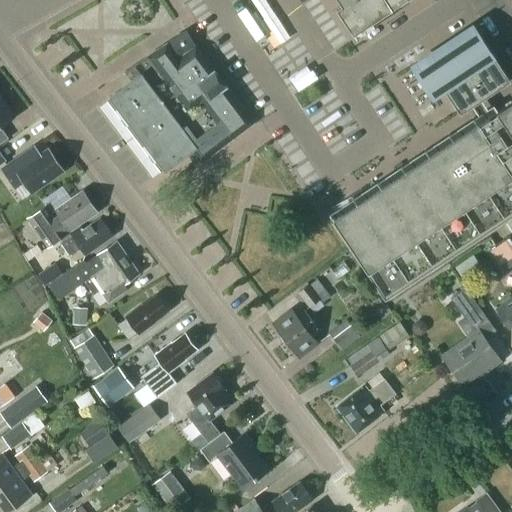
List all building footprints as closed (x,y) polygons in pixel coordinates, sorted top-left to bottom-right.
[(339,0),(342,4),(337,7),(337,8),(352,32),(353,32),(354,32),(359,29),(371,21),(372,21),(391,8),(391,7),(402,0),(339,0)] [(186,31),(171,40),(179,52),(193,43),(186,31)] [(427,63),(459,113),(510,81),(477,31),(427,63)] [(178,58),(165,42),(128,66),(135,75),(108,95),(143,142),(174,117),(167,107),(214,71),(195,46),(178,58)] [(174,117),(143,142),(164,169),(186,152),(195,164),(252,122),(214,71),(167,107),(174,117)] [(0,125),(14,116),(0,95),(0,125)] [(511,101),(332,220),(384,298),(511,213),(511,101)] [(33,145),(0,168),(12,185),(22,179),(29,190),(61,168),(47,147),(39,153),(33,145)] [(26,217),(46,245),(64,233),(62,230),(67,227),(69,230),(96,211),(81,189),(54,207),(58,213),(53,217),(45,204),(26,217)] [(69,254),(75,249),(80,256),(112,234),(100,216),(82,228),(80,225),(66,235),(68,238),(61,243),(69,254)] [(511,243),(508,237),(490,248),(503,267),(511,261),(511,243)] [(48,282),(58,296),(83,279),(93,293),(99,288),(108,300),(124,289),(121,284),(138,272),(116,240),(87,260),(82,259),(48,282)] [(56,260),(38,273),(45,284),(64,271),(56,260)] [(317,278),(309,284),(320,299),(322,303),(331,296),(317,278)] [(298,291),(312,311),(322,303),(320,299),(309,284),(308,284),(298,291)] [(496,330),(479,306),(465,286),(450,296),(464,316),(458,321),(469,336),(443,354),(463,382),(487,365),(489,367),(500,359),(485,337),(496,330)] [(118,322),(129,337),(138,330),(139,332),(155,320),(155,318),(167,309),(156,294),(144,303),(141,303),(125,314),(127,316),(118,322)] [(511,297),(497,308),(510,326),(511,324),(511,297)] [(74,307),(73,323),(86,324),(87,308),(74,307)] [(281,331),(285,341),(295,349),(300,356),(316,343),(311,336),(320,329),(304,309),(296,315),(291,308),(273,321),(281,331)] [(35,319),(45,327),(52,320),(42,311),(35,319)] [(329,332),(337,342),(355,329),(347,319),(329,332)] [(413,324),(412,329),(416,334),(421,335),(426,331),(427,325),(423,321),(417,320),(413,324)] [(379,335),(389,349),(409,336),(400,321),(379,335)] [(154,354),(160,361),(147,370),(156,381),(138,394),(145,404),(171,385),(163,374),(184,359),(185,356),(196,348),(185,333),(173,342),(170,342),(154,354)] [(94,334),(74,347),(95,378),(114,365),(94,334)] [(345,359),(358,375),(377,363),(390,353),(378,337),(345,359)] [(119,370),(95,388),(110,407),(134,388),(119,370)] [(197,405),(186,412),(201,432),(212,423),(208,418),(230,402),(221,389),(224,387),(222,384),(223,381),(220,377),(216,377),(212,372),(187,391),(197,405)] [(338,404),(357,430),(384,410),(379,404),(395,392),(384,378),(369,390),(364,384),(338,404)] [(0,412),(12,428),(48,402),(36,386),(0,412)] [(82,409),(94,402),(88,392),(76,399),(82,409)] [(127,442),(139,434),(161,419),(150,404),(128,420),(117,427),(127,442)] [(81,433),(89,445),(108,433),(100,420),(81,433)] [(2,436),(11,449),(31,434),(22,422),(2,436)] [(209,461),(218,454),(243,487),(268,468),(252,448),(255,445),(245,432),(232,442),(223,430),(199,448),(209,461)] [(16,454),(21,461),(25,467),(38,458),(29,445),(28,445),(16,454)] [(21,461),(13,467),(2,452),(0,453),(0,485),(17,473),(25,467),(21,461)] [(199,456),(190,463),(194,469),(200,470),(206,466),(199,456)] [(35,480),(48,471),(38,458),(25,467),(29,472),(30,473),(34,479),(35,480)] [(71,490),(76,497),(108,473),(103,465),(71,490)] [(25,467),(17,473),(0,485),(0,511),(6,511),(32,494),(22,479),(30,473),(29,472),(25,467)] [(152,484),(172,511),(190,497),(170,470),(152,484)] [(272,501),(262,507),(256,497),(232,511),(292,511),(313,498),(301,481),(272,501)] [(49,502),(56,511),(58,511),(76,499),(68,488),(49,502)] [(483,511),(500,511),(485,491),(474,500),(475,501),(483,511)] [(483,511),(475,501),(467,507),(466,506),(457,511),(483,511)]
